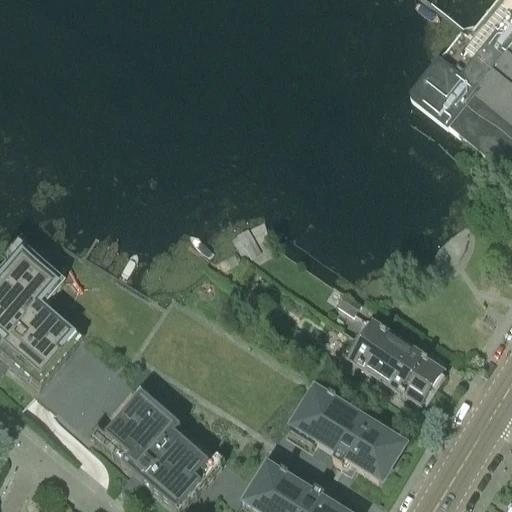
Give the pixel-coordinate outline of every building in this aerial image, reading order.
[(511,15),(483,52),(462,36),(413,97),(413,98),(412,98),(412,99),(412,100),(412,101),(413,102),(413,103),(413,104),(414,104),(511,183),(511,15)] [(1,273),(0,273),(0,365),(1,364),(7,369),(6,371),(8,372),(36,396),(62,366),(77,351),(67,343),(38,318),(44,310),(61,291),(23,258),(6,277),(1,273)] [(361,310),(345,299),(337,310),(354,321),(361,310)] [(427,368),(428,366),(373,330),(361,349),(434,396),(443,382),(441,381),(443,378),(427,368)] [(434,396),(361,349),(350,366),(404,402),(405,401),(421,411),(423,408),(425,410),(434,396)] [(303,430),(297,439),(315,451),(317,448),(318,449),(337,460),(333,466),(342,472),(343,471),(346,466),(352,470),(357,473),(379,487),(402,449),(342,412),(344,410),(322,397),(320,399),(317,405),(316,405),(301,429),(303,430)] [(140,402),(106,441),(130,462),(122,471),(123,472),(133,480),(141,487),(169,511),(182,511),(202,489),(196,483),(209,469),(176,440),(181,433),(142,399),(140,402)] [(255,506),(251,511),(331,511),(327,509),(321,506),(325,499),(316,494),(312,500),(294,488),(296,486),(274,473),(253,505),(255,506)]
